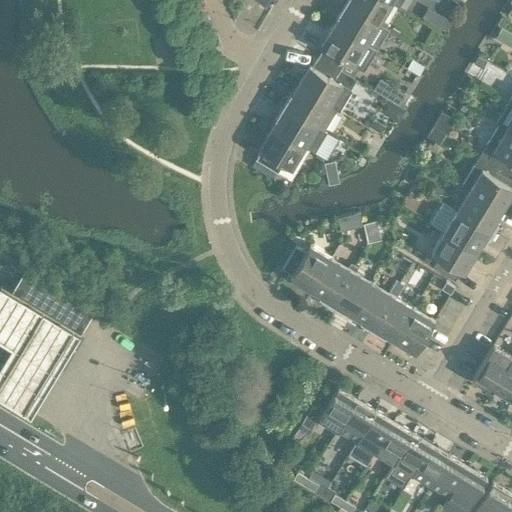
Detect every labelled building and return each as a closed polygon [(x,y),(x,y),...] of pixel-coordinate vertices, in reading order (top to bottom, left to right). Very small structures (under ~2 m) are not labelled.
[(342,9),(334,22),(367,42),(378,48),(390,28),(383,24),(347,2),(343,0),(340,0),(337,5),(342,9)] [(343,0),(347,2),(383,24),(386,20),(381,17),(392,1),(390,0),(343,0)] [(442,13),(437,23),(447,29),(453,19),(442,13)] [(367,42),(334,22),(321,43),(323,45),(319,55),(341,68),(346,59),(364,70),(378,48),(367,42)] [(502,26),(496,36),(505,41),(511,31),(502,26)] [(479,54),(474,61),(483,66),(487,59),(479,54)] [(319,55),(312,63),(310,62),(297,84),(339,109),(341,110),(354,89),(353,88),(358,79),(319,55)] [(413,56),(408,66),(420,73),(425,64),(413,56)] [(381,77),(374,88),(385,94),(392,83),(381,77)] [(339,109),(297,84),(289,97),(283,94),(280,101),(285,104),(317,124),(326,130),(339,109)] [(511,101),(508,99),(496,120),(499,122),(507,126),(511,129),(511,101)] [(280,111),(272,125),(305,144),(317,124),(285,104),(280,101),(275,108),(280,111)] [(446,132),(447,132),(456,117),(443,109),(434,124),(446,132)] [(375,117),(370,125),(382,131),(386,124),(375,117)] [(511,129),(507,126),(499,122),(486,144),(493,148),(488,157),(511,171),(511,129)] [(434,124),(427,134),(440,142),(446,132),(434,124)] [(261,147),(256,157),(277,170),(292,179),(310,148),(305,144),(272,125),(259,146),(261,147)] [(511,171),(488,157),(481,153),(462,183),(469,188),(502,208),(511,191),(511,171)] [(256,157),(252,164),(272,177),(277,170),(256,157)] [(335,158),(325,161),(329,181),(340,179),(335,158)] [(324,161),(314,163),(317,173),(326,170),(324,161)] [(279,182),(277,187),(278,192),(282,195),(287,193),(290,189),(289,184),(284,181),(279,182)] [(455,202),(453,206),(490,228),(494,231),(499,225),(494,221),(502,208),(469,188),(459,205),(455,202)] [(455,212),(445,229),(477,249),(485,235),(491,238),(494,231),(490,228),(453,206),(450,210),(455,212)] [(348,213),(338,215),(341,229),(352,226),(348,213)] [(376,220),(364,222),(368,237),(379,235),(376,220)] [(432,250),(439,255),(433,265),(456,278),(462,269),(464,270),(477,249),(445,229),(432,250)] [(311,242),(306,250),(296,244),(283,266),(292,273),(291,275),(312,287),(332,255),(311,242)] [(332,255),(312,287),(326,296),(323,302),(330,305),(333,300),(355,263),(351,261),(349,265),(332,255)] [(356,270),(359,266),(355,263),(333,300),(330,305),(336,309),(340,304),(353,312),(373,280),(356,270)] [(91,311),(93,308),(25,266),(24,268),(18,278),(12,288),(80,330),(86,320),(91,311)] [(367,321),(364,326),(371,330),(374,325),(396,288),(401,281),(397,278),(390,290),(373,280),(353,312),(367,321)] [(455,285),(446,279),(442,287),(450,292),(455,285)] [(414,305),(397,295),(404,283),(401,281),(396,288),(374,325),(371,330),(377,335),(381,329),(394,337),(414,305)] [(79,332),(0,284),(0,339),(9,345),(0,360),(0,394),(30,413),(79,332)] [(416,350),(435,318),(414,305),(394,337),(416,350)] [(511,353),(493,342),(473,376),(492,388),(493,386),(511,354),(511,353)] [(511,354),(493,386),(511,397),(511,395),(511,354)] [(338,428),(339,427),(338,427),(357,396),(338,384),(318,416),(338,428)] [(338,427),(339,427),(357,438),(375,407),(357,396),(338,427)] [(375,407),(357,438),(351,448),(369,460),(375,449),(394,418),(375,407)] [(317,420),(306,414),(298,428),(308,434),(317,420)] [(394,418),(375,449),(394,460),(412,429),(394,418)] [(412,429),(394,460),(387,472),(406,483),(412,472),(431,440),(412,429)] [(431,440),(412,472),(431,483),(449,452),(431,440)] [(284,452),(276,465),(289,473),(297,460),(284,452)] [(449,452),(431,483),(449,494),(468,463),(449,452)] [(453,511),(464,511),(487,474),(468,463),(449,494),(442,505),(453,511)] [(298,470),(294,477),(304,483),(308,476),(298,470)] [(314,489),(318,482),(308,476),(304,483),(314,489)] [(473,510),(476,511),(497,511),(511,489),(492,477),(473,510)] [(511,511),(511,489),(497,511),(511,511)] [(342,506),(346,499),(335,492),(331,499),(342,506)] [(351,511),(356,504),(346,499),(342,506),(351,511)]
